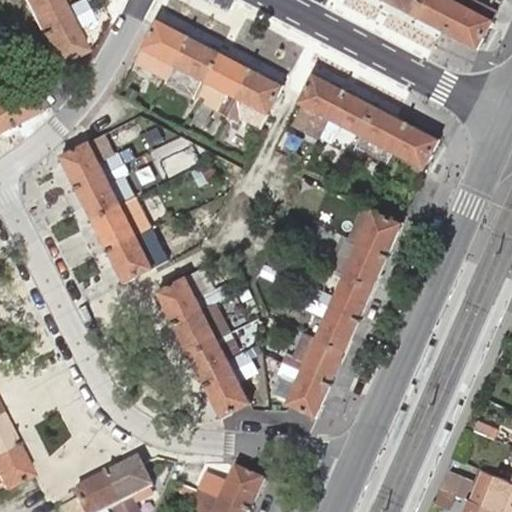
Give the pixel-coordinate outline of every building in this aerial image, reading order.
[(28,0),(26,2),(32,14),(41,32),(40,33),(40,34),(70,19),(66,12),(60,0),(28,0)] [(423,0),(387,0),(405,9),(408,4),(418,10),(423,0)] [(423,0),(418,10),(430,16),(427,21),(446,30),(447,31),(461,3),(460,3),(454,0),(423,0)] [(476,0),(463,0),(461,3),(493,20),(497,11),(476,0)] [(86,1),(66,12),(70,19),(70,20),(82,14),(90,9),(86,1)] [(470,37),(481,43),(493,20),(461,3),(447,31),(448,32),(467,42),(470,37)] [(408,4),(405,9),(416,15),(418,10),(408,4)] [(82,14),(70,20),(74,28),(95,18),(90,9),(82,14)] [(418,10),(416,15),(427,21),(430,16),(418,10)] [(70,19),(40,34),(41,34),(42,34),(52,53),(58,65),(63,63),(86,50),(74,28),(70,20),(70,19)] [(176,64),(191,35),(190,35),(190,36),(171,26),(159,20),(156,25),(145,47),(139,58),(160,69),(170,74),(171,70),(175,63),(176,64)] [(219,57),(221,53),(209,46),(191,37),(192,35),(191,35),(176,64),(181,67),(207,80),(219,57)] [(467,42),(478,47),(481,43),(470,37),(467,42)] [(238,97),(253,68),(252,67),(251,68),(233,59),(221,53),(219,57),(207,80),(207,81),(202,91),(202,93),(224,104),(222,108),(230,112),(237,97),(238,97)] [(176,64),(175,63),(171,70),(178,73),(181,67),(176,64)] [(249,103),(269,114),(282,91),(284,85),(271,79),(253,70),(254,68),(253,68),(238,97),(237,97),(230,112),(227,117),(238,123),(245,108),(243,107),(246,102),(249,103)] [(332,119),(348,89),(346,89),(346,91),(327,81),(315,75),(312,79),(300,102),(304,104),(294,124),(322,139),(327,131),(328,130),(333,119),(332,119)] [(27,117),(40,110),(38,105),(26,83),(4,94),(0,95),(0,109),(9,128),(10,128),(9,126),(27,117)] [(375,112),(378,107),(366,101),(348,92),(348,91),(348,89),(332,119),(333,119),(339,122),(363,135),(375,112)] [(394,151),(409,122),(408,123),(390,114),(378,107),(375,112),(363,135),(376,142),(372,151),(389,161),(394,151)] [(0,130),(8,127),(8,128),(9,128),(0,109),(0,130)] [(238,123),(227,117),(222,126),(240,135),(244,126),(238,123)] [(322,139),(329,142),(339,122),(333,119),(328,130),(327,131),(322,139)] [(438,145),(440,140),(428,134),(410,124),(411,123),(409,122),(394,151),(403,156),(426,168),(438,145)] [(103,136),(91,142),(103,167),(116,160),(104,135),(103,136)] [(355,151),(353,154),(363,158),(372,140),(363,135),(357,147),(355,151)] [(103,167),(91,142),(68,154),(63,156),(69,168),(78,186),(76,187),(77,188),(107,173),(103,167)] [(403,156),(394,151),(389,161),(386,167),(384,169),(393,174),(403,156)] [(116,160),(103,167),(107,173),(107,174),(119,168),(125,164),(122,157),(116,160)] [(107,173),(77,188),(78,190),(79,189),(88,207),(95,219),(99,216),(122,204),(112,184),(125,177),(130,174),(125,164),(119,168),(107,174),(107,173)] [(125,177),(112,184),(122,204),(136,198),(125,177)] [(136,198),(122,204),(133,226),(138,236),(140,240),(153,232),(136,198)] [(99,216),(95,219),(101,231),(110,249),(108,250),(109,250),(138,236),(133,226),(122,204),(99,216)] [(362,205),(347,238),(348,238),(360,243),(371,220),(375,211),(366,206),(362,205)] [(403,224),(398,221),(375,211),(371,220),(360,243),(390,257),(391,256),(389,255),(398,236),(403,224)] [(390,258),(390,257),(360,243),(348,238),(347,238),(339,234),(335,243),(344,248),(334,270),(346,275),(370,286),(375,287),(380,275),(388,257),(390,258)] [(138,236),(109,250),(109,252),(111,251),(120,269),(127,282),(132,280),(154,268),(143,245),(140,240),(138,236)] [(369,300),(375,287),(370,286),(346,275),(346,276),(336,298),(332,307),(362,321),(363,319),(361,318),(369,300)] [(201,303),(188,277),(165,289),(160,291),(166,304),(175,322),(174,323),(174,324),(204,309),(201,303)] [(229,289),(201,303),(204,309),(232,295),(229,289)] [(321,303),(332,307),(335,299),(316,291),(313,299),(321,303)] [(309,307),(328,315),(332,307),(321,303),(313,299),(309,307)] [(204,309),(174,324),(175,325),(176,324),(185,342),(192,354),(220,340),(219,340),(232,333),(217,304),(204,310),(204,309)] [(362,322),(362,321),(332,307),(328,315),(318,338),(318,339),(341,350),(346,352),(352,339),(360,321),(362,322)] [(341,364),(346,352),(341,350),(318,339),(310,356),(308,362),(303,371),(334,385),(334,384),(332,383),(341,364)] [(220,340),(192,354),(198,367),(207,385),(205,385),(206,387),(235,372),(230,362),(220,340)] [(230,362),(235,372),(254,362),(249,352),(230,362)] [(289,353),(284,362),(294,367),(298,358),(289,353)] [(294,367),(303,371),(308,362),(298,358),(294,367)] [(254,362),(235,372),(240,381),(259,372),(254,362)] [(333,386),(334,385),(303,371),(294,367),(284,362),(280,372),(299,380),(289,404),(290,404),(313,414),(317,417),(323,403),(331,385),(333,386)] [(235,372),(206,387),(207,388),(208,387),(217,405),(223,417),(229,415),(251,404),(240,381),(235,372)] [(0,451),(18,443),(17,441),(15,442),(6,424),(0,412),(0,451)] [(0,487),(3,486),(5,489),(27,478),(32,475),(26,463),(16,444),(18,444),(18,443),(0,451),(0,487)] [(155,488),(143,465),(143,464),(140,460),(128,466),(110,475),(109,474),(108,474),(123,503),(127,511),(137,511),(131,499),(155,488)] [(252,511),(259,495),(266,482),(261,479),(237,469),(226,493),(222,502),(244,511),(252,511)] [(485,471),(472,500),(475,501),(486,506),(499,477),(485,471)] [(468,480),(449,472),(442,488),(445,489),(461,495),(468,480)] [(127,511),(123,503),(108,474),(107,475),(108,477),(90,485),(77,492),(80,497),(80,498),(87,511),(86,511),(127,511)] [(486,506),(499,511),(511,511),(511,481),(499,477),(486,506)] [(213,498),(222,502),(226,493),(207,484),(203,494),(213,498)] [(461,511),(468,498),(445,489),(440,503),(461,511)] [(212,498),(205,511),(217,511),(222,502),(212,498)] [(475,501),(470,511),(483,511),(486,506),(475,501)] [(244,511),(222,502),(217,511),(244,511)]
